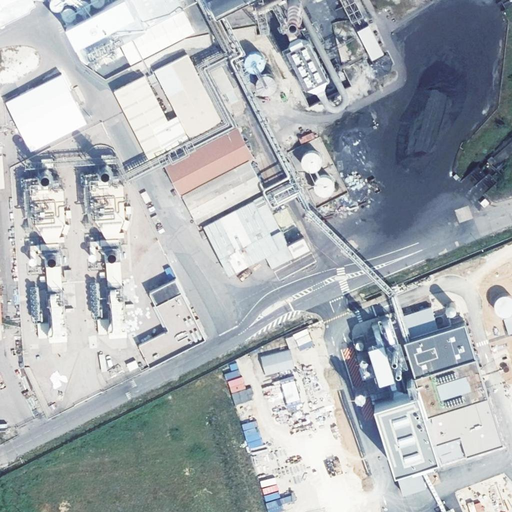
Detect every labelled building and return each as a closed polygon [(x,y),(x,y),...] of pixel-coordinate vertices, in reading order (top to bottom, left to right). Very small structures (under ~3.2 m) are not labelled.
[(66,22),(85,60),(113,46),(178,14),(182,12),(176,0),(112,0),(109,1),(108,0),(72,0),(60,6),(68,21),(66,22)] [(208,0),(215,13),(242,0),(315,0),(316,1),(317,0),(208,0)] [(188,34),(178,14),(113,46),(122,67),(188,34)] [(348,33),(344,20),(332,24),(336,36),(348,33)] [(369,25),(356,31),(372,61),(384,55),(369,25)] [(249,38),(249,35),(256,33),(255,26),(234,30),(236,40),(249,38)] [(328,82),(307,37),(282,49),(303,93),(328,82)] [(215,119),(183,51),(151,66),(172,111),(161,116),(139,72),(110,85),(141,153),(215,119)] [(262,75),(264,56),(246,54),(244,73),(262,75)] [(387,54),(370,64),(379,77),(395,67),(387,54)] [(210,69),(226,106),(237,101),(222,65),(210,69)] [(252,85),(262,98),(278,86),(268,72),(252,85)] [(61,75),(6,101),(30,151),(85,126),(61,75)] [(338,91),(329,96),(333,106),(343,101),(338,91)] [(237,131),(165,165),(179,193),(251,159),(237,131)] [(301,143),(315,138),(313,132),(299,137),(301,143)] [(289,152),(315,208),(347,193),(323,143),(320,137),(289,152)] [(263,189),(250,162),(181,195),(194,223),(263,189)] [(101,225),(102,239),(123,238),(122,227),(125,217),(123,184),(109,181),(98,181),(98,174),(85,175),(84,180),(86,221),(101,225)] [(276,208),(296,190),(285,179),(266,198),(276,208)] [(27,226),(65,225),(63,183),(25,184),(27,226)] [(294,259),(263,198),(205,227),(229,276),(266,257),(272,270),(294,259)] [(274,215),(282,228),(293,222),(285,208),(274,215)] [(62,242),(62,227),(43,227),(43,243),(62,242)] [(124,334),(118,239),(92,241),(92,247),(104,246),(106,288),(109,288),(110,318),(97,319),(98,336),(124,334)] [(60,249),(31,244),(29,257),(35,258),(36,250),(45,252),(44,259),(58,261),(60,249)] [(46,267),(47,293),(48,293),(50,322),(37,323),(38,339),(50,338),(50,342),(66,341),(61,266),(46,267)] [(200,332),(170,272),(146,284),(166,323),(134,338),(145,360),(200,332)] [(90,283),(92,318),(101,317),(99,283),(90,283)] [(29,287),(32,322),(41,321),(39,287),(29,287)] [(496,317),(511,316),(511,296),(495,297),(496,317)] [(511,316),(503,319),(508,335),(511,333),(511,316)] [(373,389),(394,384),(385,344),(394,342),(388,317),(350,325),(363,382),(371,381),(373,389)] [(503,447),(465,327),(404,346),(421,400),(373,415),(394,482),(398,480),(422,473),(503,447)] [(293,333),(298,351),(313,346),(308,329),(293,333)] [(259,357),(265,376),(294,368),(289,349),(259,357)] [(135,360),(126,363),(129,371),(138,368),(135,360)] [(226,380),(240,375),(238,369),(224,374),(226,380)] [(227,382),(235,405),(254,399),(250,388),(246,389),(241,376),(227,382)] [(292,376),(279,381),(288,406),(301,402),(292,376)] [(255,420),(242,424),(249,450),(263,446),(255,420)] [(422,473),(398,480),(403,496),(427,489),(422,473)] [(268,511),(277,511),(283,510),(281,504),(291,501),(290,496),(280,499),(277,492),(266,496),(268,502),(265,503),(268,511)] [(483,511),(481,501),(468,504),(470,511),(483,511)]
